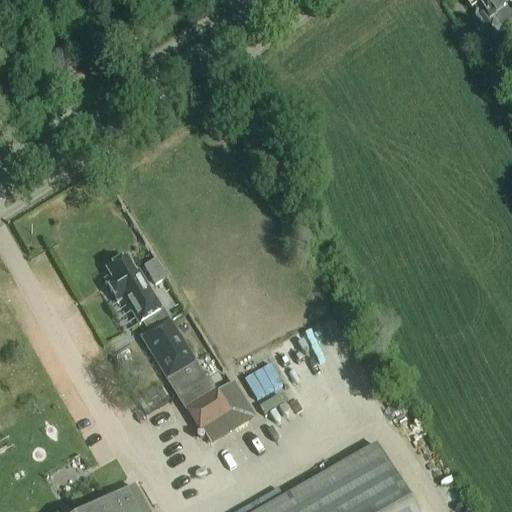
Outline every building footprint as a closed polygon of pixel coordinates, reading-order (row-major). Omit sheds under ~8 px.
[(480,8),(490,23),(497,19),(506,33),(511,29),(511,0),(463,0),(472,13),(480,8)] [(113,282),(106,286),(118,306),(124,303),(140,329),(144,327),(150,336),(142,341),(178,399),(205,383),(139,275),(135,278),(126,262),(108,273),(113,282)] [(168,281),(156,263),(144,270),(155,289),(168,281)] [(253,378),(262,399),(291,387),(282,366),(253,378)] [(202,435),(232,417),(219,395),(214,398),(205,383),(178,399),(200,436),(202,435)] [(145,511),(134,491),(97,511),(412,511),(377,450),(268,511),(145,511)]
